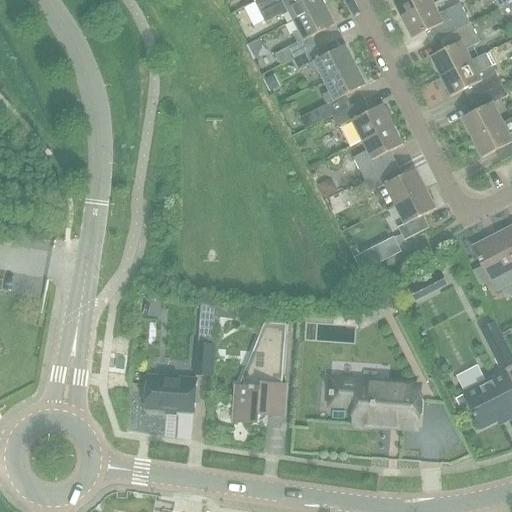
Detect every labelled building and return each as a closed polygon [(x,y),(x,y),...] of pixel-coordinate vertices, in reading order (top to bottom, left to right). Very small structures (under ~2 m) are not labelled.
[(289,11),(294,21),(325,5),(322,0),(260,0),(255,2),(266,22),(289,11)] [(393,0),(403,19),(434,4),(432,0),(393,0)] [(511,0),(494,0),(499,9),(507,5),(511,2),(511,0)] [(434,4),(403,19),(413,39),(426,32),(432,43),(439,40),(456,31),(471,23),(460,4),(439,14),(434,4)] [(335,25),(325,5),(294,21),(299,31),(293,34),(297,43),(286,48),(275,54),(281,66),(292,60),(317,47),(312,37),(335,25)] [(431,57),(441,77),(472,61),(466,49),(480,42),(471,23),(456,31),(439,40),(444,50),(431,57)] [(259,39),(247,45),(254,59),(259,57),(263,46),(259,39)] [(320,71),(325,81),(356,65),(346,45),(322,58),(317,47),(292,60),(298,71),(309,66),(314,74),(320,71)] [(470,101),(502,85),(492,66),(495,64),(489,53),(472,61),(441,77),(452,97),(464,90),(470,101)] [(366,85),(356,65),(325,81),(330,92),(324,95),(329,104),(366,85)] [(272,77),(265,80),(270,92),(278,88),(272,77)] [(463,118),(473,138),(503,123),(494,103),(508,96),(502,85),(470,101),(475,112),(463,118)] [(353,121),(363,141),(393,125),(383,105),(371,112),(364,99),(332,116),(339,129),(353,121)] [(306,129),(331,117),(325,105),(300,118),(306,129)] [(503,123),(473,138),(483,158),(496,151),(501,162),(511,156),(511,118),(503,123)] [(397,163),(391,151),(403,145),(393,125),(363,141),(368,150),(354,158),(365,180),(397,163)] [(501,180),(511,178),(507,162),(497,165),(501,180)] [(384,211),(396,205),(426,189),(416,169),(403,176),(397,163),(365,180),(372,193),(374,192),(384,211)] [(331,181),(319,187),(325,199),(338,193),(331,181)] [(423,215),(436,209),(426,189),(396,205),(405,224),(398,227),(405,240),(430,228),(423,215)] [(294,212),(277,220),(282,230),(299,222),(294,212)] [(511,227),(498,235),(499,237),(475,249),(483,265),(490,280),(491,281),(511,270),(511,227)] [(275,282),(315,281),(313,229),(273,230),(275,282)] [(358,264),(362,272),(401,252),(394,237),(355,257),(358,264)] [(490,280),(483,265),(472,270),(480,285),(490,280)] [(439,270),(407,286),(414,300),(446,284),(439,270)] [(386,294),(374,301),(382,316),(394,310),(386,294)] [(201,305),(199,343),(213,344),(215,317),(216,306),(201,305)] [(140,306),(135,317),(150,323),(155,312),(140,306)] [(503,369),(511,364),(511,357),(494,322),(482,329),(503,369)] [(232,406),(231,421),(260,423),(260,415),(284,417),(287,385),(282,384),(287,325),(265,323),(253,351),(265,352),(264,367),(248,365),(240,386),(236,386),(235,406),(232,406)] [(353,327),(299,326),(298,346),(353,348),(353,327)] [(211,377),(213,344),(199,343),(196,376),(211,377)] [(511,419),(511,417),(511,383),(506,373),(465,394),(482,428),(509,414),(511,419)] [(194,411),(197,380),(149,377),(147,408),(194,411)] [(332,390),(331,397),(333,397),(332,403),(356,405),(355,423),(390,426),(390,422),(416,424),(416,427),(417,428),(420,388),(334,381),(333,390),(332,390)]
